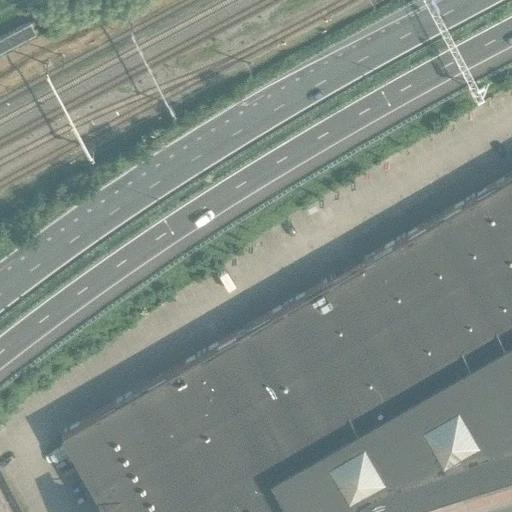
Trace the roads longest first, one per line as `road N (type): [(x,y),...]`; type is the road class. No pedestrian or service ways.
road 1 (motorway): [(0,355),(234,188),(511,30)]
road 2 (motorway): [(472,0),(282,104),(0,293)]
